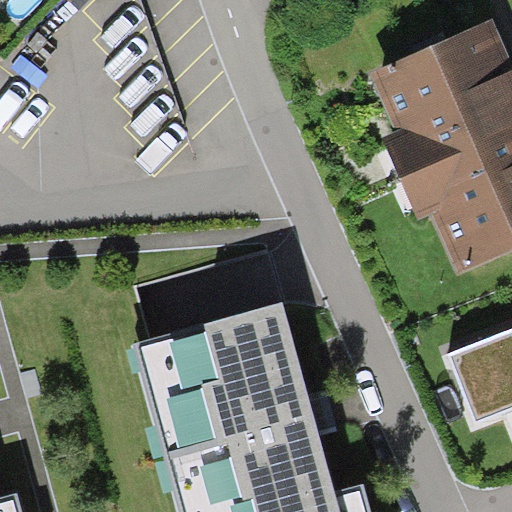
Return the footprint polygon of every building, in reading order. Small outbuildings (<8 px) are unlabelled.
[(63,0),(73,10),(82,0),(63,0)] [(511,71),(489,22),(368,78),(398,141),(379,150),(411,219),(424,213),(456,281),(511,255),(511,71)] [(146,339),(276,303),(263,246),(131,281),(146,339)] [(276,303),(146,339),(129,344),(175,511),(208,511),(325,478),(276,303)] [(511,336),(449,360),(474,423),(511,408),(511,336)] [(366,511),(355,469),(325,478),(208,511),(366,511)] [(0,511),(22,511),(17,492),(0,495),(0,511)]
